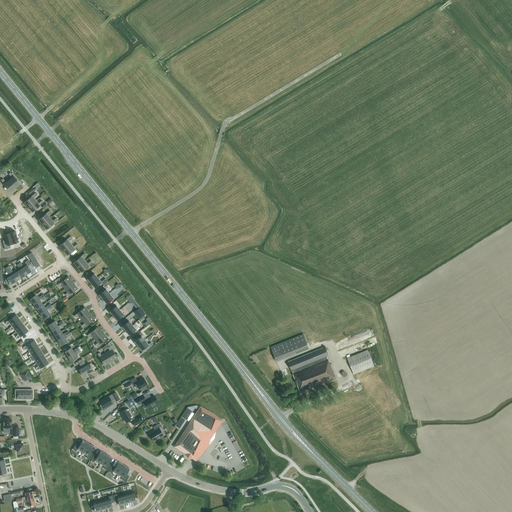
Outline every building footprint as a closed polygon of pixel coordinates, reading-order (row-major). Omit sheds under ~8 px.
[(9,174),(11,177),(8,180),(15,188),(20,184),(11,172),(9,174)] [(10,192),(15,188),(8,180),(6,177),(4,179),(3,179),(1,180),(1,181),(0,181),(4,186),(5,185),(10,192)] [(35,193),(24,202),(28,207),(36,200),(34,198),(37,195),(35,193)] [(28,207),(32,212),(43,203),(42,201),(38,203),(36,200),(28,207)] [(50,210),(39,220),(42,224),(50,218),(48,215),(51,212),(50,210)] [(42,224),(46,229),(58,220),(56,218),(53,221),(50,218),(42,224)] [(15,231),(10,233),(13,244),(18,242),(15,231)] [(4,235),(4,234),(6,242),(8,249),(10,248),(10,246),(13,245),(13,244),(10,233),(4,235)] [(71,236),(59,245),(63,250),(71,244),(69,241),(72,238),(71,236)] [(63,250),(67,255),(79,246),(77,244),(74,247),(71,244),(63,250)] [(85,253),(73,262),(77,267),(85,261),(83,258),(86,255),(85,253)] [(28,273),(31,272),(30,270),(33,267),(29,260),(25,263),(27,266),(24,267),(21,262),(19,264),(26,275),(28,273)] [(88,264),(85,261),(77,267),(81,272),(89,266),(91,268),(95,265),(93,263),(91,261),(88,264)] [(16,265),(20,270),(19,271),(17,272),(21,278),(23,277),(26,275),(19,264),(16,265)] [(5,268),(10,276),(7,278),(11,285),(16,281),(12,275),(11,273),(7,267),(5,268)] [(16,281),(17,281),(21,278),(17,272),(12,275),(16,281)] [(94,273),(87,279),(91,283),(98,278),(94,273)] [(62,285),(65,289),(73,283),(68,277),(58,285),(59,287),(62,285)] [(98,278),(91,283),(94,288),(101,282),(98,278)] [(65,289),(68,293),(65,295),(67,297),(77,288),(73,283),(65,289)] [(106,289),(99,295),(102,299),(109,293),(106,289)] [(109,293),(102,299),(106,303),(113,298),(109,293)] [(33,304),(44,296),(43,294),(38,298),(36,295),(30,299),(33,304)] [(46,298),(44,296),(33,304),(37,309),(43,305),(41,302),(46,298)] [(46,310),(43,305),(37,309),(40,314),(46,310)] [(116,306),(109,312),(113,316),(120,310),(116,306)] [(78,316),(81,319),(89,313),(84,307),(74,316),(76,318),(78,316)] [(135,311),(141,318),(145,314),(140,307),(135,311)] [(50,314),(46,310),(40,314),(44,319),(50,314)] [(120,310),(113,316),(116,320),(123,314),(120,310)] [(81,319),(85,323),(82,325),(84,327),(94,319),(89,313),(81,319)] [(8,321),(5,323),(7,325),(10,324),(12,326),(20,320),(16,315),(8,321)] [(12,326),(9,328),(11,331),(14,329),(16,332),(24,325),(20,320),(12,326)] [(48,325),(52,330),(58,327),(55,321),(48,325)] [(129,321),(122,327),(125,331),(132,325),(129,321)] [(152,322),(150,323),(154,329),(156,331),(158,329),(152,322)] [(58,327),(52,330),(55,335),(61,331),(59,329),(61,327),(64,325),(63,323),(60,325),(58,327)] [(18,335),(15,337),(17,339),(20,337),(28,331),(24,325),(16,332),(18,335)] [(132,325),(125,331),(129,335),(136,330),(132,325)] [(89,337),(91,335),(95,339),(102,332),(98,327),(87,335),(89,337)] [(61,331),(55,335),(58,340),(69,333),(68,331),(63,334),(61,331)] [(95,345),(97,347),(107,338),(102,332),(95,339),(98,343),(95,345)] [(138,339),(134,342),(138,346),(145,340),(141,336),(143,335),(141,332),(136,336),(138,339)] [(69,333),(58,340),(61,346),(67,342),(65,339),(71,335),(69,333)] [(277,361),(309,348),(303,334),(271,347),(277,361)] [(26,346),(23,348),(25,350),(27,349),(29,352),(38,346),(34,340),(26,346)] [(145,340),(138,346),(141,350),(146,346),(148,345),(145,340)] [(31,355),(28,356),(30,359),(42,352),(38,346),(29,352),(31,355)] [(68,357),(79,350),(78,347),(73,350),(71,348),(65,352),(68,357)] [(111,362),(117,358),(110,347),(108,348),(110,351),(105,353),(111,362)] [(329,356),(325,347),(288,362),(300,391),(309,388),(310,388),(337,378),(331,364),(330,364),(329,360),(328,360),(327,356),(329,356)] [(81,352),(79,350),(68,357),(71,362),(77,358),(75,355),(81,352)] [(368,350),(347,358),(354,374),(374,366),(368,350)] [(42,352),(30,359),(32,362),(34,360),(36,363),(45,358),(42,352)] [(104,366),(111,362),(105,353),(101,356),(100,353),(97,354),(104,366)] [(38,366),(36,368),(37,371),(40,369),(49,363),(45,358),(36,363),(38,366)] [(80,360),(88,373),(93,370),(89,364),(86,366),(82,359),(80,360)] [(83,376),(88,373),(80,360),(78,362),(82,368),(79,370),(83,376)] [(31,378),(27,370),(27,371),(21,374),(20,374),(23,379),(24,382),(31,378)] [(144,386),(147,384),(144,378),(138,382),(135,377),(130,380),(133,385),(135,384),(139,389),(141,388),(142,389),(145,387),(144,386)] [(33,399),(33,390),(15,390),(15,399),(28,399),(28,401),(30,401),(30,399),(33,399)] [(136,391),(130,394),(133,399),(139,395),(136,391)] [(116,392),(112,395),(109,397),(98,403),(102,410),(113,404),(113,403),(120,399),(116,392)] [(142,396),(134,401),(137,405),(145,400),(142,396)] [(154,396),(145,402),(148,408),(151,406),(152,407),(155,405),(155,404),(158,402),(154,396)] [(122,411),(120,412),(126,423),(134,418),(127,408),(125,404),(120,408),(122,411)] [(184,432),(175,446),(196,459),(222,421),(201,407),(194,417),(184,432)] [(188,415),(182,425),(183,426),(181,429),(184,430),(187,425),(186,424),(191,416),(188,415)] [(140,417),(132,422),(134,426),(143,421),(140,417)] [(181,417),(177,424),(181,426),(185,420),(181,417)] [(4,419),(3,419),(3,428),(3,433),(10,433),(10,428),(11,428),(11,426),(11,419),(7,419),(6,418),(4,418),(4,419)] [(222,421),(196,459),(175,446),(174,448),(196,462),(215,438),(216,431),(222,421)] [(163,435),(161,432),(159,428),(162,427),(160,423),(153,427),(155,430),(149,434),(154,441),(163,435)] [(230,426),(225,430),(228,437),(234,434),(230,426)] [(76,444),(73,450),(76,452),(77,449),(82,453),(88,443),(82,440),(79,446),(76,444)] [(21,451),(21,452),(24,451),(23,451),(24,451),(23,443),(17,445),(16,442),(10,443),(8,443),(10,449),(12,448),(16,447),(17,452),(21,451)] [(88,443),(82,453),(88,456),(86,458),(89,460),(92,454),(90,453),(93,447),(88,443)] [(94,455),(91,461),(94,462),(95,460),(100,464),(106,454),(100,451),(97,457),(94,455)] [(106,454),(100,464),(105,467),(104,469),(107,471),(110,465),(108,464),(111,458),(106,454)] [(112,466),(108,472),(111,473),(113,471),(118,475),(123,465),(118,462),(115,468),(112,466)] [(123,465),(118,475),(123,478),(122,480),(125,482),(128,476),(125,474),(129,469),(123,465)] [(16,501),(26,499),(34,498),(32,491),(25,493),(26,497),(16,499),(16,501)] [(134,492),(128,494),(131,502),(136,501),(134,492)] [(117,494),(113,495),(115,502),(118,501),(119,505),(125,504),(123,495),(117,497),(117,494)] [(109,499),(104,500),(106,509),(112,507),(111,503),(114,502),(112,496),(109,497),(109,499)] [(13,502),(14,508),(14,511),(21,511),(24,511),(23,507),(18,508),(18,507),(17,503),(16,501),(13,502)] [(98,502),(93,503),(95,511),(101,510),(98,502)]
